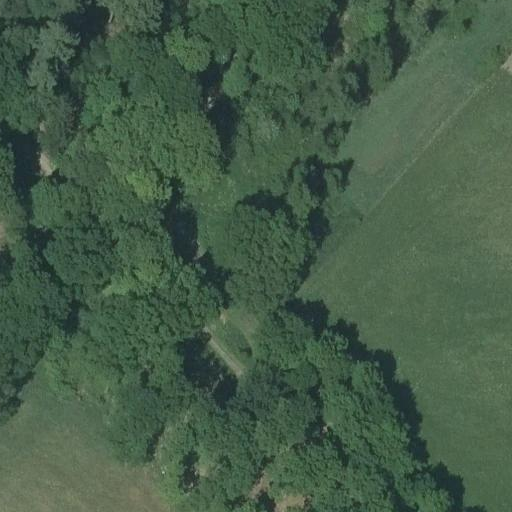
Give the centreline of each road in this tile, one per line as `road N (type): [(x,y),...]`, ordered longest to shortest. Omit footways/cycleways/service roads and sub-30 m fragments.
road 1 (track): [(95,219),(293,0)]
road 2 (unknown): [(116,195),(0,80)]
road 3 (track): [(0,328),(95,219)]
road 4 (unknown): [(262,407),(239,430),(241,460),(297,511)]
road 5 (track): [(0,125),(95,219)]
